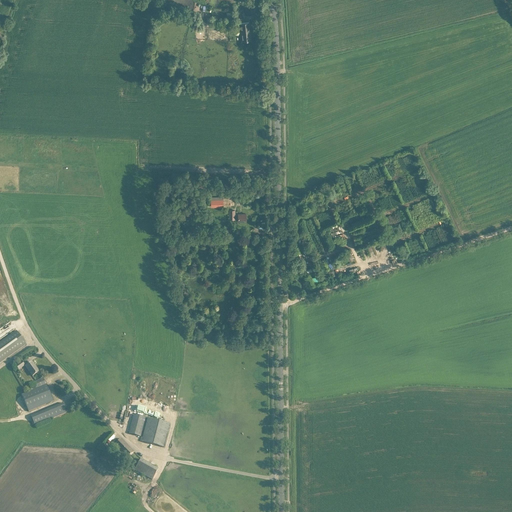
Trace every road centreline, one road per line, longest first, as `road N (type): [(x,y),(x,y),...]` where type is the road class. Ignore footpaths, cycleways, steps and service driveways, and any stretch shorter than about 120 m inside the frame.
road 1 (secondary): [(281,479),(272,0)]
road 2 (unclassified): [(281,479),(137,450),(78,389)]
road 3 (unclassified): [(78,389),(26,322),(0,251)]
